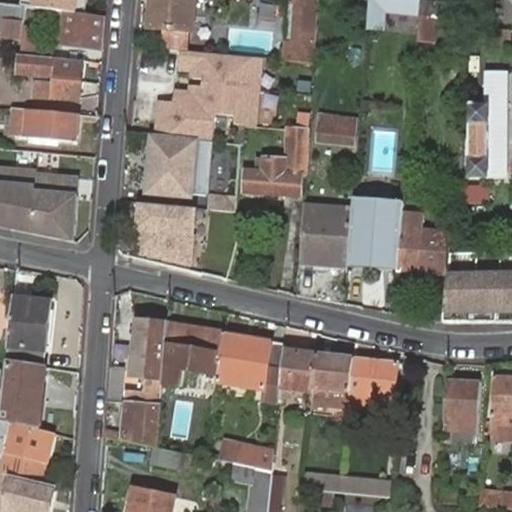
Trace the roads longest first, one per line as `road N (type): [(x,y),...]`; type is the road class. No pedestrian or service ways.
road 1 (residential): [(103,269),(428,339),(511,342)]
road 2 (residential): [(103,269),(128,0)]
road 3 (residential): [(83,511),(103,269)]
